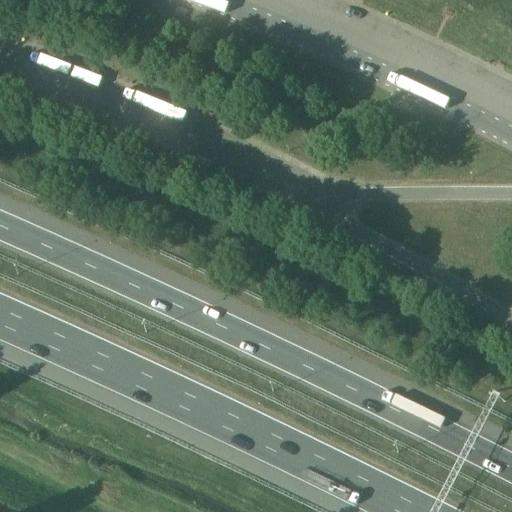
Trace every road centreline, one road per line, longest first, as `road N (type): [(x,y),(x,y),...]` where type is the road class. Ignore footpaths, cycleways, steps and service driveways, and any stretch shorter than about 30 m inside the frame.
road 1 (motorway): [(511,473),(0,224)]
road 2 (motorway): [(0,317),(402,511)]
